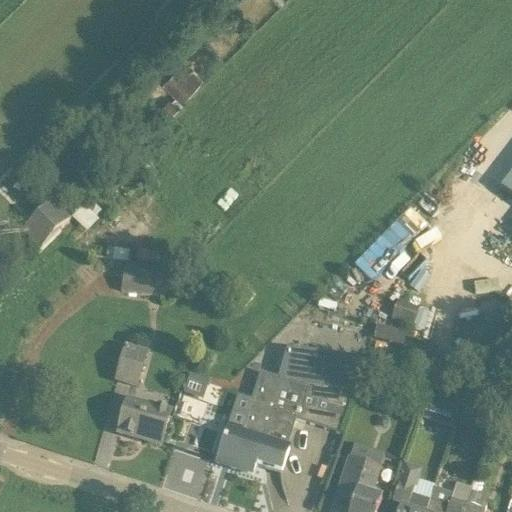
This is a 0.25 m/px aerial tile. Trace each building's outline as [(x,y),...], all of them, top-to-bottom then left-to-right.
[(188,73),(171,91),(184,103),(201,86),(188,73)] [(172,100),(160,112),(169,120),(180,109),(172,100)] [(156,177),(150,172),(145,178),(150,183),(156,177)] [(511,200),(511,177),(501,192),(511,200)] [(83,208),(95,220),(101,213),(90,201),(83,208)] [(51,204),(23,232),(41,250),(62,229),(69,222),(51,204)] [(397,223),(354,265),(371,282),(414,241),(397,223)] [(17,248),(9,257),(22,268),(29,260),(17,248)] [(163,277),(125,271),(121,293),(160,299),(163,277)] [(245,289),(231,306),(242,315),(256,299),(245,289)] [(392,322),(413,329),(420,310),(399,302),(392,322)] [(400,358),(406,335),(379,328),(374,351),(400,358)] [(136,389),(145,356),(126,350),(117,383),(136,389)] [(289,352),(279,385),(278,387),(354,397),(365,362),(289,352)] [(188,377),(185,396),(206,399),(208,380),(188,377)] [(278,387),(279,385),(262,380),(243,436),(228,431),(217,465),(252,476),(256,464),(282,473),(289,449),(286,449),(296,421),(341,437),(355,398),(354,397),(278,387)] [(161,448),(170,415),(128,403),(118,436),(161,448)] [(459,411),(426,405),(420,422),(452,433),(459,411)] [(466,424),(486,431),(489,421),(484,419),(487,413),(478,410),(476,416),(470,413),(466,424)] [(381,471),(366,466),(348,461),(335,501),(353,507),(350,511),(378,511),(382,503),(370,500),(381,471)] [(393,504),(402,508),(400,511),(427,511),(431,504),(412,498),(422,471),(406,466),(399,485),(393,504)] [(465,511),(472,494),(473,491),(457,485),(448,510),(431,504),(427,511),(465,511)] [(465,511),(485,511),(490,500),(472,494),(465,511)]
